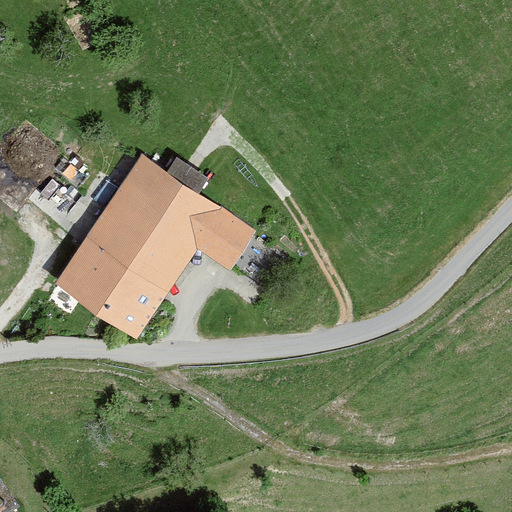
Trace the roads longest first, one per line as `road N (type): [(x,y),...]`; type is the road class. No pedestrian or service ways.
road 1 (residential): [(0,354),(57,347),(206,353),(345,334),(415,306),(511,209)]
road 2 (track): [(145,352),(271,442),(309,457),(410,464),(511,446)]
